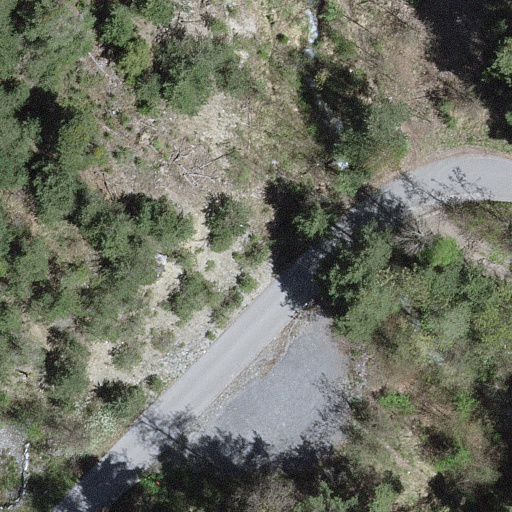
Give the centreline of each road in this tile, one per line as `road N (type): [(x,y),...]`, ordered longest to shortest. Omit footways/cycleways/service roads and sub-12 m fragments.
road 1 (unclassified): [(76,511),(261,316),(394,210),(466,185),(511,187)]
road 2 (track): [(394,210),(493,247),(511,268)]
